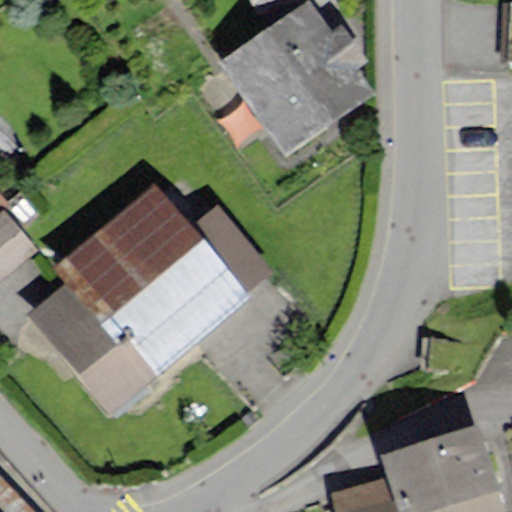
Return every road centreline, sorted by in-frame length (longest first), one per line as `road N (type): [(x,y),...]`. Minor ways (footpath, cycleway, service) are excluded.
road 1 (residential): [(418,0),(413,282),(362,372),(201,507)]
road 2 (residential): [(511,411),(470,413),(256,510),(201,507)]
road 3 (residential): [(0,421),(95,511)]
